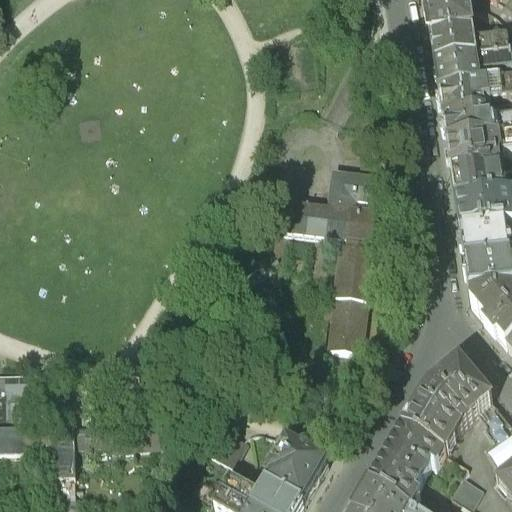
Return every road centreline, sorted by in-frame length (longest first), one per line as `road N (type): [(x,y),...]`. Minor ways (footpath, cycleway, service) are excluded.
road 1 (residential): [(399,0),(447,317)]
road 2 (residential): [(447,317),(334,511)]
